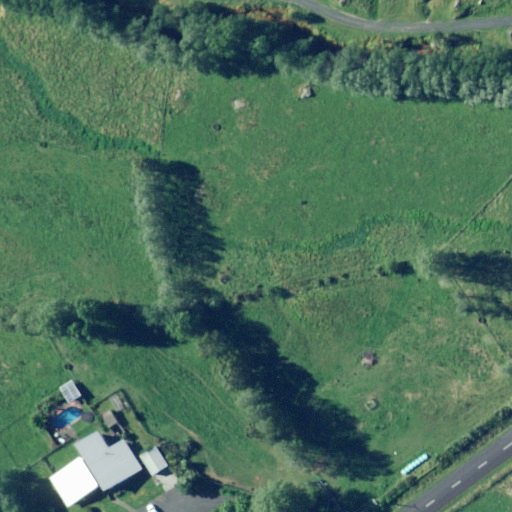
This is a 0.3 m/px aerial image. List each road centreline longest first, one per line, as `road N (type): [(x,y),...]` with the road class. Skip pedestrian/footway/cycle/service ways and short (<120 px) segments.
road 1 (track): [(511,15),(457,17),(328,0)]
road 2 (tertiary): [(413,511),(511,439)]
